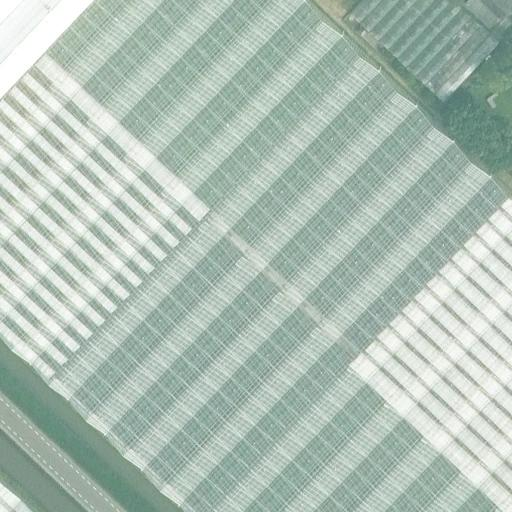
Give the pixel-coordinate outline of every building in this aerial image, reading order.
[(91,0),(0,95),(0,329),(192,511),(511,511),(511,192),(309,0),(91,0)] [(0,0),(0,95),(91,0),(0,0)] [(361,0),(350,11),(444,99),(499,41),(454,0),(361,0)] [(511,0),(467,0),(464,3),(489,26),(511,1),(511,0)] [(0,511),(37,511),(0,476),(0,511)]
